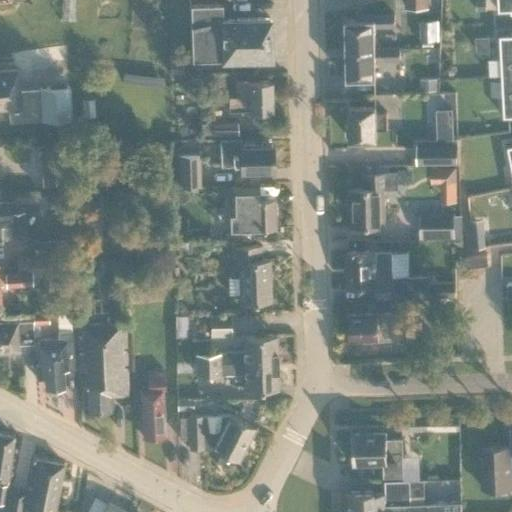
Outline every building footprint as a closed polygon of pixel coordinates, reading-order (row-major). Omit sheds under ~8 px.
[(511,0),(497,0),(498,9),(511,8),(511,0)] [(223,59),(271,57),(270,17),(222,19),(222,2),(189,2),(190,59),(223,57),(223,59)] [(346,48),(377,47),(376,26),(397,25),(396,12),(362,13),(362,18),(345,19),(346,48)] [(511,33),(500,34),(502,74),(511,73),(511,33)] [(377,52),(377,47),(346,48),(348,77),(378,76),(377,52)] [(183,71),(183,55),(171,56),(171,71),(183,71)] [(0,106),(20,105),(18,67),(0,67),(0,106)] [(511,73),(502,74),(504,115),(511,114),(511,73)] [(272,78),(237,79),(238,94),(231,94),(231,108),(273,106),(272,78)] [(73,115),(71,84),(39,86),(41,117),(73,115)] [(387,127),(388,111),(376,111),(376,104),(351,105),(351,138),(377,137),(377,128),(387,127)] [(202,120),(202,133),(239,132),(238,119),(202,120)] [(273,145),(241,145),(241,137),(220,137),(220,165),(240,164),(240,170),(274,169),(273,145)] [(417,161),(458,161),(457,141),(417,141),(417,161)] [(179,184),(201,184),(201,152),(178,153),(179,184)] [(41,163),(43,185),(57,184),(56,162),(41,163)] [(457,164),(437,165),(437,178),(457,178),(457,164)] [(385,185),(395,184),(400,184),(399,169),(362,170),(363,185),(351,185),(352,224),(387,223),(385,185)] [(229,211),(228,211),(229,227),(275,225),(274,195),(258,196),(257,183),(228,184),(229,211)] [(0,198),(0,251),(2,252),(1,235),(25,233),(25,231),(38,230),(37,221),(24,222),(23,210),(10,211),(10,198),(0,198)] [(456,236),(456,209),(420,210),(421,236),(456,236)] [(61,238),(35,239),(36,252),(61,251),(61,238)] [(241,299),(271,298),(270,255),(259,256),(259,241),(232,242),(233,259),(240,258),(241,299)] [(383,270),(394,270),(393,248),(349,249),(349,284),(378,284),(378,279),(378,270),(383,270)] [(488,251),(466,254),(467,264),(490,261),(488,251)] [(33,282),(32,269),(56,268),(55,253),(17,255),(18,270),(5,271),(6,284),(33,282)] [(394,274),(394,270),(383,270),(378,270),(378,279),(378,284),(378,285),(394,285),(394,274)] [(394,274),(395,297),(430,295),(430,279),(429,272),(394,274)] [(456,278),(430,279),(430,295),(457,294),(456,278)] [(351,338),(398,337),(397,310),(350,311),(351,338)] [(33,320),(34,332),(40,332),(39,321),(50,321),(49,311),(33,312),(34,320),(33,320)] [(205,312),(205,334),(231,334),(231,312),(205,312)] [(455,334),(454,313),(440,313),(441,334),(455,334)] [(33,333),(34,332),(33,320),(33,318),(0,320),(0,349),(21,349),(20,342),(34,341),(33,333)] [(128,391),(127,377),(125,321),(78,323),(79,368),(85,367),(85,384),(87,384),(88,407),(111,406),(110,392),(128,391)] [(37,377),(46,377),(46,386),(64,385),(64,369),(75,368),(73,329),(59,330),(60,338),(39,339),(40,362),(36,362),(37,377)] [(196,350),(196,361),(221,360),(234,360),(278,359),(277,331),(244,333),(244,347),(221,348),(221,350),(196,350)] [(278,377),(278,359),(234,360),(234,371),(245,371),(246,377),(246,387),(279,386),(278,377)] [(221,360),(196,361),(197,372),(221,371),(221,360)] [(165,387),(165,377),(165,374),(164,368),(147,369),(148,375),(148,388),(141,388),(144,434),(144,435),(165,434),(165,432),(164,432),(161,387),(165,387)] [(180,436),(189,436),(189,447),(202,446),(204,443),(213,443),(212,445),(237,458),(254,426),(228,412),(202,412),(188,412),(188,414),(179,414),(180,436)] [(427,415),(419,415),(402,416),(403,429),(428,428),(427,415)] [(354,461),(384,460),(385,474),(404,473),(403,434),(387,435),(387,429),(353,430),(354,461)] [(0,478),(7,479),(14,434),(0,431),(0,478)] [(511,441),(482,443),(484,486),(511,484),(511,441)] [(53,511),(64,461),(33,454),(26,489),(12,486),(7,511),(53,511)] [(387,490),(386,511),(463,511),(463,499),(425,500),(424,476),(387,477),(387,490)] [(348,511),(386,511),(387,490),(377,490),(377,488),(347,489),(348,511)] [(130,511),(108,500),(101,511),(130,511)]
